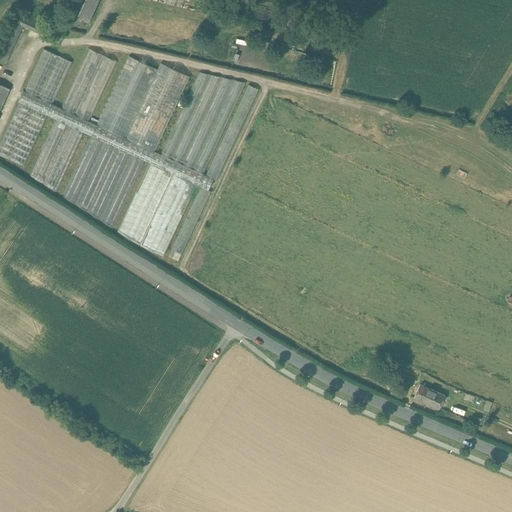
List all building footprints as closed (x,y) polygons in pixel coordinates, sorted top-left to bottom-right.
[(72,0),(67,12),(89,22),(99,0),(72,0)] [(15,13),(0,45),(0,61),(5,64),(22,25),(45,36),(48,29),(15,13)] [(129,56),(97,125),(91,122),(118,62),(88,48),(60,108),(53,104),(72,62),(44,49),(24,91),(23,90),(18,102),(19,102),(0,142),(0,155),(24,166),(48,116),(54,119),(29,175),(57,193),(85,133),(90,135),(62,196),(115,229),(146,161),(149,163),(117,231),(140,246),(164,257),(197,185),(201,187),(168,256),(178,261),(211,191),(208,190),(213,179),(216,181),(259,89),(248,84),(206,176),(203,175),(246,83),(199,72),(161,155),(155,152),(190,77),(161,63),(158,69),(129,56)] [(0,109),(10,89),(0,84),(0,109)] [(426,404),(433,390),(420,384),(414,398),(426,404)] [(439,409),(445,396),(433,390),(426,404),(439,409)]
